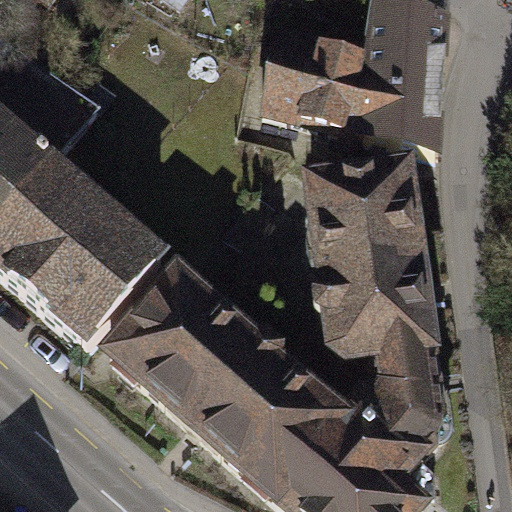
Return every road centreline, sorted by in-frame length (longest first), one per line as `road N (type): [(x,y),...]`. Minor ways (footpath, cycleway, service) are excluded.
road 1 (residential): [(477,20),(470,290),(499,511)]
road 2 (tertiary): [(128,511),(0,397)]
